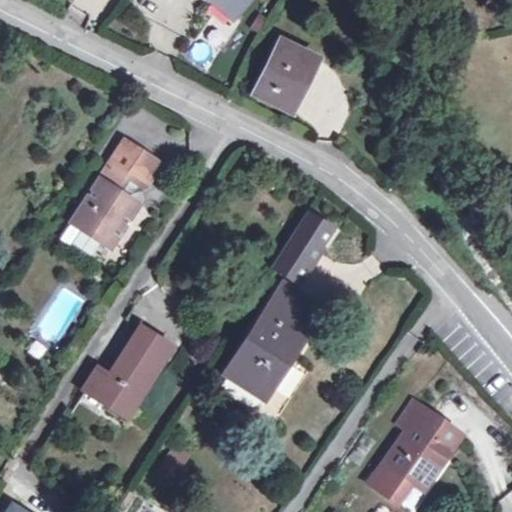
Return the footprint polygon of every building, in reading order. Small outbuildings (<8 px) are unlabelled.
[(212,0),(233,18),(247,0),(212,0)] [(284,86),(300,93),(315,62),(280,44),(255,92),(275,103),(284,86)] [(291,111),(300,93),(284,86),(275,103),(291,111)] [(71,224),(109,249),(138,207),(127,200),(130,195),(145,190),(161,165),(124,141),(71,224)] [(273,269),(297,285),(333,232),(308,215),(273,269)] [(281,287),(217,390),(252,412),(318,309),(281,287)] [(109,376),(98,370),(85,390),(110,406),(113,402),(128,411),(162,358),(168,361),(174,351),(139,329),(109,376)] [(404,433),(420,409),(411,402),(395,427),(404,433)] [(459,434),(420,409),(404,433),(369,485),(398,504),(411,483),(423,491),(459,434)] [(156,473),(170,482),(189,454),(173,445),(156,473)]
